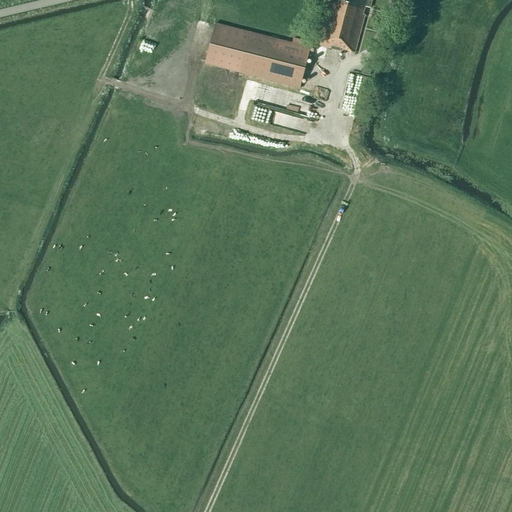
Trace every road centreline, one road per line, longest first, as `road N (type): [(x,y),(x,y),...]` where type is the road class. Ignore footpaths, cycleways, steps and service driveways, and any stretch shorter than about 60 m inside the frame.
road 1 (track): [(205,0),(190,111),(274,137),(346,145),(354,162),(354,182),(205,511)]
road 2 (track): [(128,0),(13,289),(15,326)]
